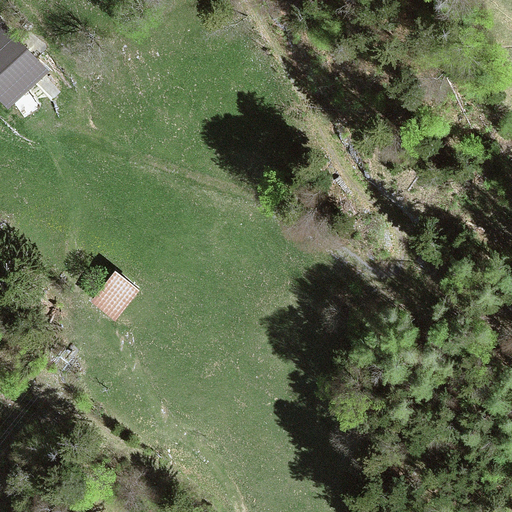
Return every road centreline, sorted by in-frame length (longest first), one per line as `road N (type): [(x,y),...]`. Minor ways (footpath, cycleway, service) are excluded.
road 1 (track): [(398,271),(344,256),(252,193),(72,129),(57,164),(99,306),(242,511)]
road 2 (track): [(247,0),(322,116),(408,222),(398,271)]
